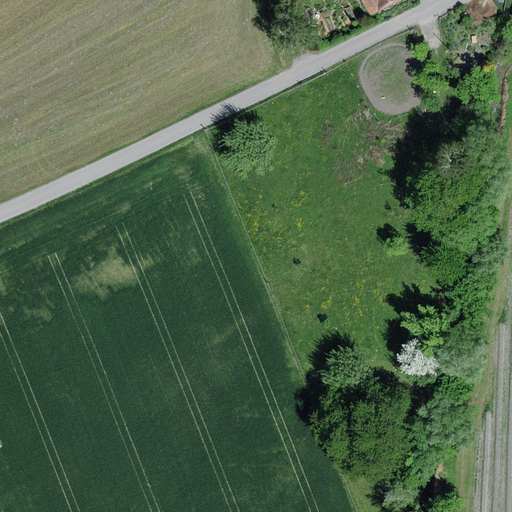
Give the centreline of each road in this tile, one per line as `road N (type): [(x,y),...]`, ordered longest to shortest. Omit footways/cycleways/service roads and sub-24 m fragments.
road 1 (track): [(332,56),(0,213)]
road 2 (track): [(332,56),(451,0)]
